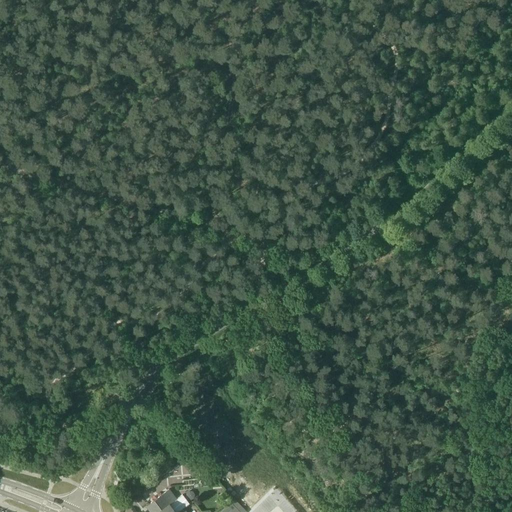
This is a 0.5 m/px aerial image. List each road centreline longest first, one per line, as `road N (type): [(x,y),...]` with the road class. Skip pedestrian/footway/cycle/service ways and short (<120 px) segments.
road 1 (unclassified): [(99,467),(135,396),(161,367),(404,212),(511,108)]
road 2 (track): [(262,0),(229,77),(220,134),(213,200),(232,233)]
road 3 (track): [(0,162),(232,233)]
